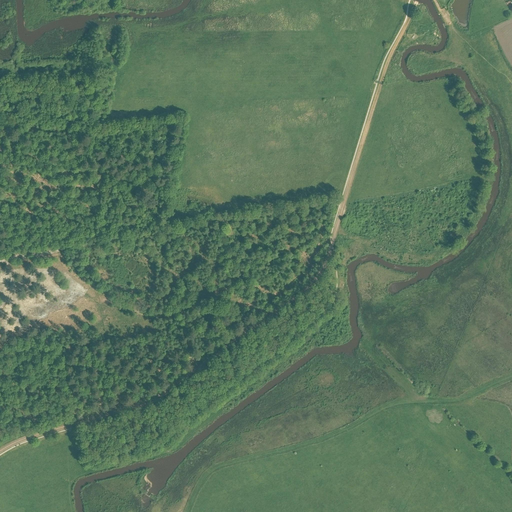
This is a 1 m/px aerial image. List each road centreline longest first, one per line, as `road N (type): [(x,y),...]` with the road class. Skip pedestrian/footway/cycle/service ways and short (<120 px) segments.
road 1 (track): [(344,202),(312,283),(159,396),(0,450)]
road 2 (track): [(418,0),(384,73),(344,202)]
road 3 (track): [(171,230),(0,257)]
road 4 (track): [(340,201),(171,230)]
